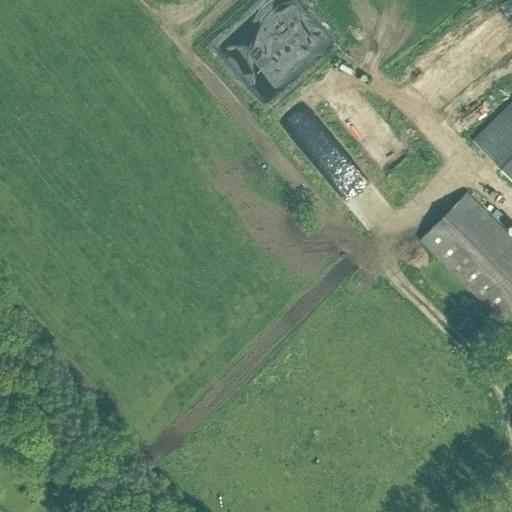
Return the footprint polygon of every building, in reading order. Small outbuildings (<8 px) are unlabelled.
[(263,0),(239,0),(174,50),(196,79),(206,72),(224,96),(295,42),(263,0)] [(326,140),(338,129),(299,86),(287,98),(326,140)] [(355,106),(390,145),(408,128),(373,90),(355,106)] [(511,180),(511,106),(504,114),(475,142),(511,180)] [(277,161),(293,146),(267,119),(252,134),(277,161)] [(508,330),(511,327),(511,237),(496,221),(488,214),(467,192),(419,240),(508,330)] [(321,218),(333,233),(357,215),(345,199),(321,218)] [(340,247),(320,261),(336,284),(356,270),(340,247)] [(511,340),(497,353),(511,370),(511,340)]
